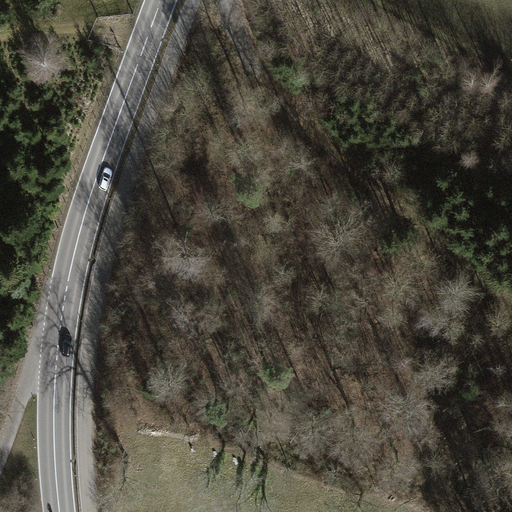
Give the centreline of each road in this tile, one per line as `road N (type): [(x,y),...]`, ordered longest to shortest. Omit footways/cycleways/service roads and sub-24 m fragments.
road 1 (secondary): [(162,0),(72,255),(55,374),(60,511)]
road 2 (track): [(226,0),(269,90),(413,224),(511,300)]
road 3 (track): [(150,32),(90,27),(0,36)]
